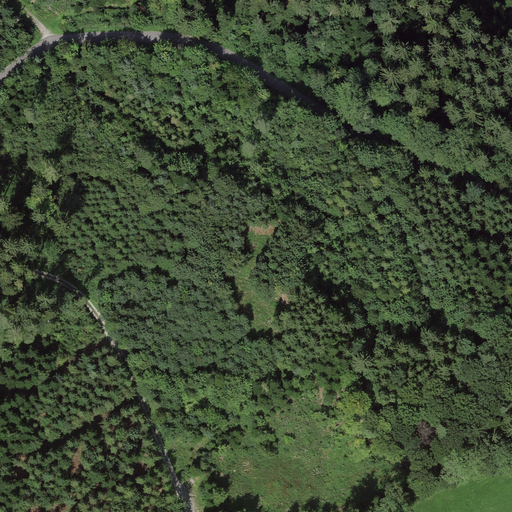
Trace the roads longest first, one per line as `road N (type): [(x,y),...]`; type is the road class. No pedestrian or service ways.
road 1 (unclassified): [(0,79),(54,42),(171,38),(216,51),(439,174),(511,197)]
road 2 (track): [(187,511),(109,331),(76,288),(0,267)]
